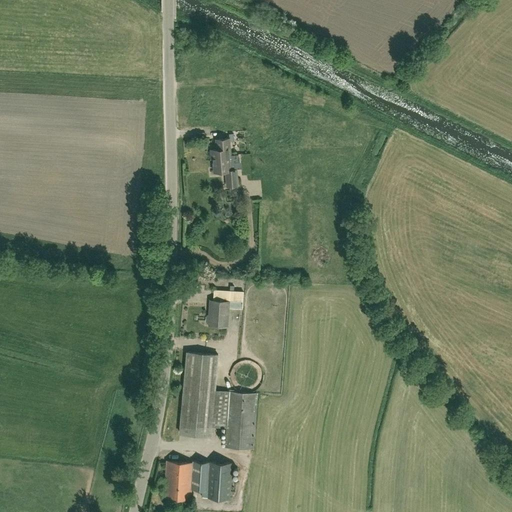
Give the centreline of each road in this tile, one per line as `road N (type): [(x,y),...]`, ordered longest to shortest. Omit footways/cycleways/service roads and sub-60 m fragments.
road 1 (unclassified): [(135,511),(167,340),(168,0)]
road 2 (track): [(511,143),(220,0)]
